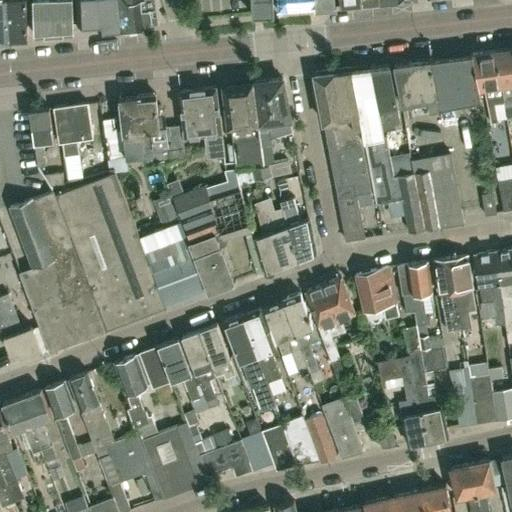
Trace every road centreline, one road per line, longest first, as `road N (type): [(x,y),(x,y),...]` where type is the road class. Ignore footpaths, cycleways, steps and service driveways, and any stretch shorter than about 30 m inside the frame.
road 1 (residential): [(0,382),(333,262)]
road 2 (residential): [(182,511),(219,495),(511,433)]
road 3 (unclassified): [(0,73),(291,40)]
road 4 (residential): [(333,262),(291,40)]
road 5 (unclassified): [(291,40),(511,17)]
road 6 (residential): [(333,262),(511,226)]
